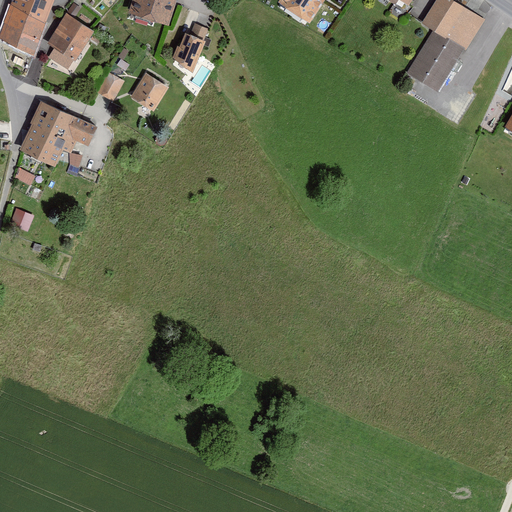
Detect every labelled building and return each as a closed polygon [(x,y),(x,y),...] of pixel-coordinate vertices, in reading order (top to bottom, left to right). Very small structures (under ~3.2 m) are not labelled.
[(50,0),(13,0),(12,3),(0,36),(0,38),(34,55),(46,20),(55,5),(50,1),(50,0)] [(178,0),(132,0),(129,10),(171,23),(178,0)] [(280,0),(310,21),(323,0),(280,0)] [(407,74),(443,95),(488,18),(456,0),(436,0),(423,22),(433,28),(407,74)] [(94,31),(65,16),(61,21),(48,43),(55,48),(49,57),(69,70),(94,31)] [(209,28),(193,23),(190,33),(183,31),(173,60),(193,75),(209,28)] [(122,58),(118,63),(127,70),(131,63),(122,58)] [(126,82),(108,72),(96,94),(112,104),(126,82)] [(170,87),(145,73),(130,97),(154,113),(170,87)] [(32,122),(20,148),(56,165),(64,147),(72,151),(77,139),(88,144),(97,125),(41,99),(31,121),(32,122)] [(83,154),(69,152),(70,164),(79,166),(83,154)] [(36,177),(19,168),(13,179),(30,188),(36,177)] [(17,207),(12,221),(31,227),(35,213),(17,207)]
